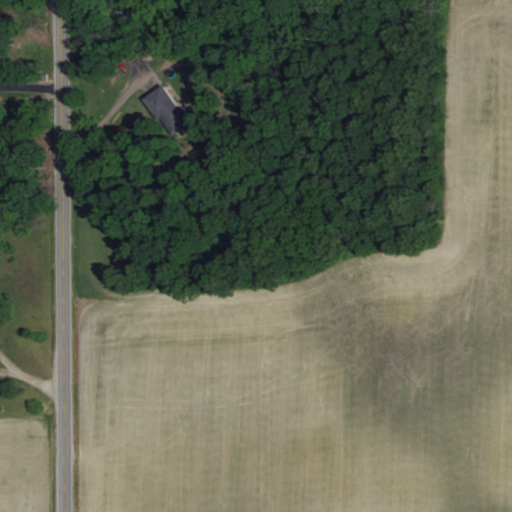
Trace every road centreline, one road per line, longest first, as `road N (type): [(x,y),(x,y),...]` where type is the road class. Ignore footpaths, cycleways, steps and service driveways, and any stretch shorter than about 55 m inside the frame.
road 1 (secondary): [(61,388),(56,0)]
road 2 (secondary): [(61,511),(61,388)]
